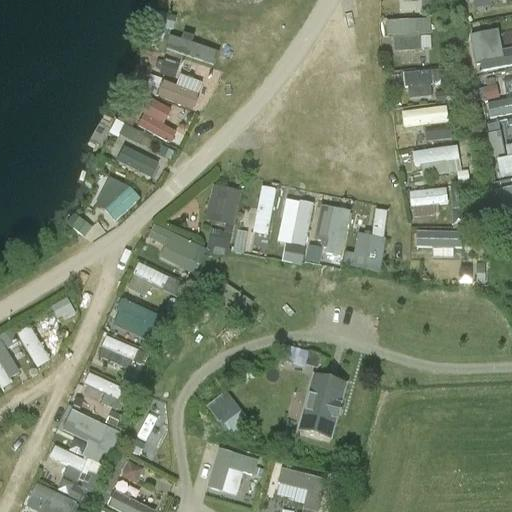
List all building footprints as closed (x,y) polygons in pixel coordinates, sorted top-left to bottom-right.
[(430,54),(431,21),(387,20),(387,53),(430,54)] [(511,68),(511,48),(501,50),(499,31),(472,34),(477,72),(511,68)] [(172,33),(165,50),(213,68),(219,51),(172,33)] [(151,77),(145,93),(193,111),(203,85),(177,75),(179,69),(164,63),(158,80),(151,77)] [(432,98),(431,86),(441,85),(440,71),(403,73),(405,100),(432,98)] [(511,81),(503,83),(506,101),(486,104),(489,120),(511,115),(511,81)] [(500,98),(496,85),(482,90),(486,102),(500,98)] [(151,100),(136,127),(170,146),(177,134),(163,126),(171,112),(151,100)] [(413,125),(413,135),(436,134),(435,109),(398,111),(399,125),(413,125)] [(511,119),(488,124),(497,179),(511,176),(511,148),(503,150),(501,136),(511,134),(511,119)] [(124,148),(116,164),(151,181),(159,165),(124,148)] [(452,174),(451,163),(459,162),(458,149),(408,152),(409,169),(435,168),(436,175),(452,174)] [(116,224),(138,200),(114,178),(92,203),(116,224)] [(233,229),(242,194),(213,186),(204,222),(233,229)] [(262,188),(253,233),(268,236),(277,191),(262,188)] [(412,220),(435,218),(433,206),(448,205),(447,190),(409,193),(412,220)] [(280,244),(285,244),(282,263),(303,266),(311,204),(286,200),(280,244)] [(311,254),(338,260),(349,213),(323,207),(311,254)] [(381,273),(387,213),(375,211),(372,236),(357,235),(354,256),(345,255),(343,269),(381,273)] [(159,257),(195,274),(207,251),(155,226),(147,242),(163,249),(159,257)] [(206,253),(228,257),(232,235),(210,231),(206,253)] [(447,281),(460,282),(461,260),(448,260),(447,281)] [(181,300),(187,285),(137,265),(126,291),(145,299),(150,287),(181,300)] [(122,300),(111,325),(149,342),(160,318),(122,300)] [(60,318),(72,310),(66,301),(54,309),(60,318)] [(36,322),(16,335),(37,370),(58,357),(36,322)] [(10,331),(0,336),(0,387),(1,390),(22,377),(5,350),(17,343),(10,331)] [(135,360),(139,348),(103,339),(98,360),(114,364),(116,355),(135,360)] [(289,348),(286,364),(305,368),(308,353),(289,348)] [(103,393),(99,405),(120,411),(127,389),(87,378),(84,388),(103,393)] [(314,379),(299,433),(330,442),(335,421),(336,422),(340,408),(339,408),(345,388),(314,379)] [(69,412),(61,433),(85,442),(79,457),(53,447),(49,459),(68,466),(64,477),(78,483),(87,462),(101,467),(116,430),(69,412)] [(254,478),(259,461),(217,449),(206,489),(236,497),(243,474),(254,478)] [(128,461),(119,478),(136,486),(144,469),(128,461)] [(318,511),(326,480),(281,469),(274,497),(301,503),(298,511),(318,511)] [(36,486),(28,506),(43,511),(76,511),(80,504),(36,486)] [(106,506),(116,511),(153,511),(114,491),(106,506)]
